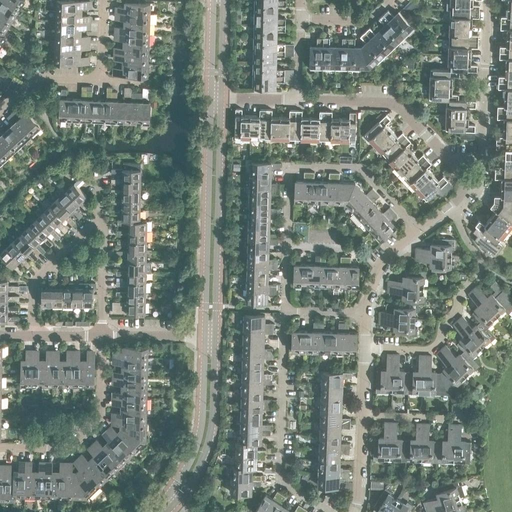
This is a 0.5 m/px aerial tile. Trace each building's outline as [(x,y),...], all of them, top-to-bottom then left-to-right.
[(20,8),(6,0),(0,0),(0,8),(14,17),(20,8)] [(6,0),(20,8),(24,0),(6,0)] [(74,0),(56,0),(57,10),(82,11),(82,7),(89,7),(90,1),(74,0)] [(254,0),(254,11),(278,12),(278,6),(286,6),(286,0),(254,0)] [(473,0),(450,0),(450,4),(451,4),(450,9),(479,11),(480,5),(473,5),(473,0)] [(117,12),(150,13),(151,3),(136,2),(132,2),(126,2),(125,2),(125,6),(118,6),(117,12)] [(511,6),(508,6),(508,16),(501,15),(501,21),(511,21),(511,6)] [(0,20),(9,25),(14,17),(0,8),(0,20)] [(450,16),(449,25),(472,25),(473,17),(479,17),(479,11),(450,9),(450,16)] [(57,10),(56,20),(89,21),(89,15),(82,15),(82,11),(57,10)] [(384,14),(406,37),(415,29),(412,26),(398,12),(394,16),(388,10),(384,14)] [(254,11),(254,24),(286,25),(286,19),(278,18),(278,12),(254,11)] [(414,16),(409,11),(406,14),(410,19),(414,16)] [(150,13),(117,12),(117,18),(125,18),(124,23),(150,24),(150,13)] [(406,37),(384,14),(379,19),(384,25),(380,29),(397,46),(406,37)] [(9,25),(0,20),(0,32),(6,36),(7,36),(3,34),(9,25)] [(89,21),(56,20),(56,30),(81,31),(81,27),(89,27),(89,21)] [(511,21),(501,21),(501,28),(507,28),(507,36),(511,36),(511,21)] [(117,27),(117,33),(149,34),(150,24),(124,23),(124,27),(117,27)] [(286,25),(254,24),(254,37),(277,37),(277,31),(286,31),(286,25)] [(472,25),(449,25),(449,34),(450,34),(449,39),(478,40),(479,35),(472,35),(472,25)] [(370,27),(365,32),(387,55),(397,46),(380,29),(376,33),(370,27)] [(81,31),(56,30),(56,41),(88,42),(89,36),(81,36),(81,31)] [(387,55),(365,32),(360,36),(366,42),(362,47),(370,67),(375,62),(377,64),(387,55)] [(149,34),(117,33),(116,39),(124,39),(124,43),(149,44),(149,34)] [(500,45),(500,51),(511,51),(511,36),(507,36),(506,46),(500,45)] [(294,51),(294,44),(277,44),(277,37),(254,37),(254,50),(294,51)] [(323,69),(323,37),(317,37),(317,46),(311,45),(310,69),(323,69)] [(330,37),(323,37),(323,69),(335,70),(336,46),(330,46),(330,37)] [(336,46),(335,70),(348,70),(349,38),(342,38),(342,46),(336,46)] [(355,38),(349,38),(348,70),(361,70),(361,67),(369,67),(370,67),(362,47),(355,46),(355,38)] [(448,45),(448,54),(471,55),(472,47),(478,47),(478,40),(449,39),(449,45),(448,45)] [(88,42),(56,41),(55,51),(80,52),(81,47),(88,48),(88,42)] [(116,47),(116,53),(149,54),(149,44),(124,43),(124,47),(116,47)] [(294,57),(294,51),(254,50),(253,62),(277,63),(277,56),(294,57)] [(80,52),(55,51),(55,61),(88,63),(88,56),(80,56),(80,52)] [(511,51),(500,51),(500,58),(506,58),(506,66),(511,66),(511,51)] [(149,54),(116,53),(116,59),(123,59),(123,63),(148,64),(149,54)] [(471,55),(448,54),(448,64),(448,69),(460,71),(477,71),(477,65),(471,64),(471,55)] [(293,76),(293,69),(276,69),(277,63),(253,62),(253,75),(293,76)] [(148,64),(123,63),(123,68),(115,67),(115,74),(148,75),(148,64)] [(511,66),(506,66),(505,76),(499,75),(499,81),(511,81),(511,66)] [(460,71),(448,69),(431,69),(430,84),(453,84),(453,76),(459,77),(460,71)] [(293,82),(293,76),(253,75),(253,88),(276,88),(276,82),(293,82)] [(19,82),(13,78),(8,86),(14,90),(19,82)] [(511,81),(499,81),(498,88),(505,88),(505,96),(511,96),(511,81)] [(453,84),(430,84),(430,99),(447,100),(459,100),(459,94),(452,94),(453,84)] [(73,119),(74,98),(67,98),(67,89),(61,89),(60,118),(73,119)] [(74,98),(73,119),(86,119),(87,90),(86,90),(82,90),(81,99),(74,98)] [(92,90),(87,90),(86,119),(98,120),(99,99),(92,99),(92,90)] [(99,99),(98,120),(111,120),(112,91),(108,91),(107,91),(107,100),(99,99)] [(117,91),(112,91),(111,120),(123,121),(124,101),(117,100),(117,91)] [(124,101),(123,121),(136,121),(137,92),(132,92),(132,101),(124,101)] [(137,92),(136,121),(149,122),(150,102),(142,101),(143,92),(137,92)] [(498,105),(498,111),(511,111),(511,96),(505,96),(504,106),(498,105)] [(447,100),(447,114),(469,115),(469,107),(476,107),(476,101),(459,100),(447,100)] [(251,138),(251,115),(242,115),(242,109),(236,109),(235,138),(251,138)] [(251,115),(251,138),(265,138),(266,109),(260,109),(260,116),(251,115)] [(272,110),(266,109),(265,138),(281,139),(281,116),(272,116),(272,110)] [(15,110),(11,113),(31,135),(40,126),(27,111),(21,116),(15,110)] [(281,116),(281,139),(295,139),(296,110),(290,110),(290,116),(281,116)] [(302,110),(296,110),(295,139),(310,140),(311,117),(302,117),(302,110)] [(320,117),(311,117),(310,140),(326,140),(326,111),(320,111),(320,117)] [(326,111),(326,140),(341,141),(341,118),(332,118),(332,111),(326,111)] [(511,111),(498,111),(497,118),(504,118),(503,126),(511,126),(511,111)] [(350,118),(341,118),(341,141),(356,141),(356,112),(350,112),(350,118)] [(31,135),(11,113),(7,117),(13,123),(8,128),(21,143),(31,135)] [(469,115),(447,114),(446,130),(461,131),(460,138),(475,138),(475,125),(469,124),(469,115)] [(375,145),(392,130),(386,124),(391,119),(386,115),(365,135),(375,145)] [(497,135),(497,141),(511,141),(511,126),(503,126),(503,136),(497,135)] [(0,138),(12,152),(21,143),(8,128),(2,133),(0,130),(0,138)] [(392,130),(375,145),(385,156),(406,136),(403,132),(398,136),(392,130)] [(411,141),(406,136),(385,156),(396,167),(412,152),(406,146),(411,141)] [(12,152),(0,138),(0,157),(3,161),(12,152)] [(511,141),(497,141),(496,148),(503,148),(502,156),(511,156),(511,141)] [(412,152),(396,167),(406,178),(427,158),(423,154),(418,158),(412,152)] [(496,165),(495,171),(511,171),(511,156),(502,156),(502,165),(496,165)] [(432,163),(427,158),(406,178),(416,189),(432,173),(427,168),(432,163)] [(123,179),(141,179),(141,169),(141,162),(123,162),(123,168),(112,168),(111,173),(123,173),(123,179)] [(252,162),(251,175),(271,176),(272,168),(281,169),(281,163),(252,162)] [(511,171),(495,171),(495,178),(502,178),(501,186),(511,186),(511,171)] [(308,202),(309,172),(304,172),(304,181),(296,181),(295,201),(308,202)] [(315,172),(309,172),(308,202),(321,202),(322,182),(314,182),(315,172)] [(329,182),(322,182),(321,202),(334,203),(335,173),(330,173),(329,182)] [(340,173),(335,173),(334,203),(346,203),(355,183),(340,182),(340,173)] [(439,180),(432,173),(416,189),(427,200),(437,190),(442,196),(453,186),(444,176),(439,180)] [(251,175),(251,188),(280,189),(280,183),(271,183),(271,176),(251,175)] [(81,178),(75,183),(79,187),(84,181),(81,178)] [(141,179),(123,179),(111,178),(111,183),(123,183),(123,189),(141,189),(141,179)] [(67,190),(79,203),(87,211),(90,208),(82,200),(87,195),(79,187),(75,183),(74,182),(67,190)] [(355,183),(346,203),(355,213),(376,192),(373,189),(366,195),(355,183)] [(511,186),(501,186),(501,195),(495,195),(494,201),(511,207),(511,186)] [(251,188),(250,200),(271,201),(271,194),(280,194),(280,189),(251,188)] [(141,189),(123,189),(111,189),(111,193),(122,193),(122,199),(140,200),(141,189)] [(79,203),(67,190),(59,197),(72,210),(79,218),(83,215),(75,207),(79,203)] [(376,192),(355,213),(364,222),(379,208),(373,202),(380,196),(376,192)] [(59,197),(52,204),(64,217),(72,225),(75,222),(67,214),(72,210),(59,197)] [(140,200),(122,199),(111,199),(111,203),(122,203),(122,209),(140,210),(140,200)] [(250,200),(250,213),(279,214),(280,209),(271,208),(271,201),(250,200)] [(511,207),(494,201),(494,202),(490,206),(495,210),(490,217),(508,231),(511,225),(511,207)] [(52,204),(45,211),(57,224),(65,232),(68,229),(60,221),(64,217),(52,204)] [(372,231),(394,211),(390,207),(383,213),(379,208),(364,222),(372,231)] [(140,210),(122,209),(111,209),(111,213),(122,214),(122,220),(132,220),(140,220),(140,210)] [(57,224),(45,211),(37,218),(50,231),(57,239),(60,236),(53,228),(57,224)] [(397,215),(394,211),(372,231),(381,241),(396,227),(391,221),(397,215)] [(250,213),(250,226),(270,226),(270,219),(279,219),(279,214),(250,213)] [(508,231),(490,217),(485,224),(480,220),(476,225),(477,227),(494,239),(489,245),(490,246),(489,248),(493,251),(491,253),(495,256),(503,246),(498,243),(508,231)] [(50,231),(37,218),(30,225),(42,238),(50,246),(53,243),(45,235),(50,231)] [(132,220),(122,220),(118,220),(118,224),(129,224),(129,230),(147,231),(147,220),(140,220),(132,220)] [(30,225),(22,232),(35,245),(43,253),(46,251),(38,242),(42,238),(30,225)] [(270,226),(250,226),(249,238),(279,239),(279,234),(270,234),(270,226)] [(477,227),(473,232),(478,236),(475,239),(480,243),(479,245),(487,250),(485,252),(490,255),(491,253),(493,251),(489,248),(490,246),(489,245),(494,239),(477,227)] [(147,231),(129,230),(117,230),(117,234),(129,234),(129,240),(147,241),(147,231)] [(35,245),(22,232),(15,239),(28,252),(35,260),(38,258),(31,249),(35,245)] [(279,239),(249,238),(249,251),(269,251),(269,244),(279,244),(279,239)] [(416,255),(452,256),(452,246),(455,246),(455,239),(433,238),(433,241),(433,244),(431,244),(431,248),(416,248),(416,255)] [(28,252),(15,239),(8,246),(20,259),(28,268),(31,265),(23,256),(28,252)] [(147,241),(129,240),(117,240),(117,244),(128,245),(128,251),(147,251),(147,241)] [(20,259),(8,246),(0,254),(13,267),(13,266),(21,275),(24,272),(16,264),(20,259)] [(147,251),(128,251),(117,250),(117,255),(128,255),(128,261),(146,261),(147,251)] [(249,251),(249,263),(278,264),(278,259),(269,259),(269,251),(249,251)] [(307,285),(308,265),(301,264),(301,255),(295,255),(295,285),(307,285)] [(452,256),(416,255),(416,260),(431,261),(431,266),(432,266),(432,271),(454,272),(454,265),(451,265),(452,256)] [(308,265),(307,285),(320,285),(321,256),(316,256),(316,265),(308,265)] [(326,256),(321,256),(320,285),(333,286),(333,265),(326,265),(326,256)] [(341,265),(333,265),(333,286),(345,286),(346,256),(341,256),(341,265)] [(346,256),(345,286),(358,286),(359,266),(351,266),(352,257),(346,256)] [(146,261),(128,261),(117,261),(117,265),(128,265),(128,271),(146,271),(151,271),(151,261),(146,261)] [(249,263),(248,276),(268,277),(269,269),(278,269),(278,264),(249,263)] [(389,279),(389,286),(424,287),(425,278),(427,278),(427,271),(406,270),(406,275),(404,275),(404,280),(389,279)] [(146,271),(128,271),(117,271),(117,275),(128,275),(128,281),(146,282),(146,271)] [(248,276),(248,289),(277,290),(277,284),(268,284),(268,277),(248,276)] [(0,289),(8,289),(19,290),(19,285),(8,285),(8,279),(0,278),(0,289)] [(477,285),(473,289),(498,315),(498,314),(504,309),(508,313),(511,309),(511,297),(495,280),(490,285),(495,291),(492,294),(491,292),(488,296),(477,285)] [(146,282),(128,281),(117,281),(116,285),(128,285),(128,291),(146,292),(146,282)] [(53,286),(53,282),(49,282),(49,286),(42,286),(42,288),(42,303),(42,304),(52,305),(53,286)] [(53,286),(52,305),(63,305),(63,286),(63,282),(59,282),(59,286),(53,286)] [(69,287),(63,286),(63,305),(73,305),(73,287),(73,282),(69,282),(69,287)] [(83,287),(83,282),(79,282),(79,287),(73,287),(73,305),(83,305),(83,287)] [(89,287),(83,287),(83,305),(94,305),(94,304),(94,294),(94,287),(94,282),(89,282),(89,287)] [(424,296),(424,287),(389,286),(388,292),(403,293),(403,297),(405,297),(404,302),(418,303),(426,304),(426,296),(424,296)] [(0,299),(8,300),(19,300),(19,295),(8,295),(8,289),(0,289),(0,299)] [(277,290),(248,289),(247,302),(268,302),(268,294),(277,295),(277,290)] [(498,315),(473,289),(468,293),(479,304),(475,308),(476,309),(472,313),(480,321),(488,328),(492,323),(491,322),(497,316),(498,315)] [(146,292),(128,291),(116,291),(116,295),(128,295),(127,302),(146,302),(146,292)] [(0,309),(8,310),(19,310),(19,306),(8,306),(8,300),(0,299),(0,309)] [(146,302),(127,302),(113,301),(112,312),(134,312),(145,313),(146,302)] [(418,310),(418,303),(404,302),(397,302),(396,307),(395,307),(395,312),(380,311),(380,318),(415,319),(416,310),(418,310)] [(8,310),(0,309),(0,320),(8,320),(18,320),(19,320),(19,316),(8,316),(8,310)] [(245,315),(245,328),(274,329),(274,323),(265,323),(265,315),(245,315)] [(488,328),(480,321),(477,324),(476,323),(473,326),(462,316),(458,320),(483,345),(489,340),(491,341),(496,336),(488,328)] [(415,319),(380,318),(379,324),(394,324),(394,329),(396,329),(396,335),(401,335),(417,335),(418,328),(415,328),(415,319)] [(483,345),(458,320),(453,324),(463,335),(460,338),(461,340),(457,343),(464,351),(473,358),(477,354),(475,352),(483,345)] [(306,351),(306,331),(299,331),(299,322),(294,321),(293,347),(290,347),(290,351),(293,351),(306,351)] [(314,331),(306,331),(306,351),(318,352),(319,322),(314,322),(314,331)] [(319,322),(318,352),(331,352),(332,332),(324,331),(324,322),(319,322)] [(339,332),(332,332),(331,352),(344,352),(344,323),(339,323),(339,332)] [(344,323),(344,352),(357,353),(357,332),(349,332),(350,323),(344,323)] [(245,328),(244,340),(265,341),(265,334),(274,334),(274,329),(245,328)] [(244,340),(244,353),(273,354),(273,348),(264,348),(265,341),(244,340)] [(473,358),(464,351),(461,354),(460,352),(456,356),(446,345),(441,349),(466,375),(473,369),(474,371),(480,366),(473,358)] [(115,351),(115,357),(148,357),(148,347),(139,346),(130,346),(123,346),(123,351),(115,351)] [(466,375),(441,349),(437,354),(447,364),(444,368),(445,369),(441,372),(450,394),(461,383),(459,382),(466,375)] [(33,384),(33,351),(27,351),(27,359),(22,359),(22,384),(33,384)] [(33,351),(33,384),(43,384),(43,359),(39,359),(39,351),(33,351)] [(47,359),(43,359),(43,384),(53,384),(53,351),(47,351),(47,359)] [(53,351),(53,384),(63,384),(63,359),(59,359),(59,351),(53,351)] [(63,359),(63,384),(73,384),(73,352),(68,352),(67,359),(63,359)] [(79,352),(73,352),(73,384),(83,384),(84,359),(79,359),(79,352)] [(84,359),(83,384),(94,385),(94,352),(88,352),(88,359),(84,359)] [(273,354),(244,353),(244,366),(264,366),(264,359),(273,359),(273,354)] [(393,390),(393,354),(387,354),(387,369),(382,369),(382,371),(376,370),(376,392),(383,392),(383,390),(393,390)] [(393,354),(393,390),(402,390),(402,393),(408,393),(409,371),(404,371),(404,370),(399,369),(400,354),(393,354)] [(409,371),(408,393),(414,393),(414,391),(425,391),(425,355),(419,355),(419,370),(414,370),(414,371),(409,371)] [(450,394),(441,372),(436,372),(436,371),(431,370),(432,355),(425,355),(425,391),(434,391),(434,394),(449,394),(450,394)] [(148,357),(115,357),(115,363),(122,363),(122,367),(148,368),(148,357)] [(244,366),(243,378),(273,379),(273,374),(264,374),(264,366),(244,366)] [(115,371),(115,377),(147,378),(148,368),(122,367),(122,371),(115,371)] [(323,372),(323,385),(343,385),(343,378),(352,379),(353,373),(323,372)] [(147,378),(115,377),(115,383),(122,383),(122,387),(147,388),(147,378)] [(243,378),(243,391),(263,391),(263,384),(272,384),(273,379),(243,378)] [(323,385),(322,398),(352,399),(352,393),(343,393),(343,385),(323,385)] [(114,391),(114,397),(147,398),(147,388),(122,387),(122,392),(114,391)] [(263,391),(243,391),(243,404),(272,404),(272,399),(263,399),(263,391)] [(147,398),(114,397),(114,403),(122,404),(122,408),(147,408),(147,398)] [(322,398),(322,410),(342,410),(342,403),(352,404),(352,399),(322,398)] [(272,404),(243,404),(242,416),(262,416),(263,409),(272,410),(272,404)] [(114,412),(114,418),(147,419),(147,408),(122,408),(121,412),(114,412)] [(322,410),(321,422),(351,423),(351,418),(342,418),(342,410),(322,410)] [(262,416),(242,416),(242,429),(271,429),(271,425),(262,424),(262,416)] [(146,439),(147,419),(114,418),(114,422),(118,424),(121,424),(121,428),(146,439)] [(351,423),(321,422),(321,435),(341,436),(342,429),(351,429),(351,423)] [(390,458),(391,422),(385,422),(384,437),(380,437),(380,439),(374,438),(373,460),(381,460),(381,458),(390,458)] [(391,422),(390,458),(399,458),(399,461),(406,461),(407,439),(402,439),(402,438),(397,437),(397,422),(391,422)] [(412,440),(407,439),(406,461),(413,461),(413,459),(422,459),(423,423),(417,423),(416,438),(412,438),(412,440)] [(429,423),(423,423),(422,459),(431,459),(431,462),(438,462),(439,440),(433,440),(434,439),(429,438),(429,423)] [(443,441),(439,440),(438,462),(445,462),(445,460),(454,460),(455,424),(449,424),(448,439),(443,439),(443,441)] [(461,424),(455,424),(454,460),(463,460),(463,463),(470,463),(471,441),(465,441),(466,440),(461,439),(461,424)] [(146,439),(121,428),(118,431),(116,429),(112,427),(109,430),(131,454),(146,439)] [(271,435),(271,429),(242,429),(241,441),(237,441),(237,442),(258,442),(262,442),(262,435),(271,435)] [(131,454),(109,430),(104,434),(109,440),(106,443),(124,461),(131,454)] [(321,435),(321,448),(350,449),(350,444),(341,443),(341,436),(321,435)] [(156,436),(154,443),(162,445),(164,439),(156,436)] [(124,461),(106,443),(103,446),(98,440),(94,444),(116,468),(124,461)] [(237,442),(237,454),(266,455),(266,450),(257,450),(258,442),(237,442)] [(116,468),(94,444),(89,449),(95,454),(92,457),(109,475),(116,468)] [(321,448),(320,460),(340,461),(341,454),(350,454),(350,449),(321,448)] [(83,454),(79,459),(102,482),(109,475),(92,457),(88,460),(83,454)] [(266,460),(266,455),(237,454),(237,467),(233,467),(253,468),(257,468),(257,460),(266,460)] [(102,482),(79,459),(73,463),(78,470),(76,473),(87,497),(102,482)] [(340,461),(320,460),(320,473),(349,474),(349,469),(340,469),(340,461)] [(15,474),(15,495),(25,495),(26,462),(20,462),(20,470),(15,470),(15,474)] [(32,462),(26,462),(25,495),(35,495),(36,470),(32,470),(32,462)] [(40,470),(36,470),(35,495),(45,496),(46,463),(40,463),(40,470)] [(46,463),(45,496),(55,496),(56,471),(52,470),(52,463),(46,463)] [(56,471),(55,496),(66,496),(67,463),(61,463),(61,471),(56,471)] [(73,463),(67,463),(66,496),(87,497),(76,473),(72,473),(73,463)] [(11,466),(5,466),(4,499),(15,499),(15,495),(15,474),(11,473),(11,466)] [(233,467),(232,480),(262,481),(262,475),(253,475),(253,468),(233,467)] [(140,470),(136,474),(140,478),(145,474),(140,470)] [(349,474),(320,473),(319,486),(340,487),(340,479),(349,479),(349,474)] [(262,481),(232,480),(232,493),(252,493),(252,485),(261,486),(262,481)] [(427,508),(460,497),(465,495),(462,484),(459,485),(458,480),(438,486),(440,492),(438,492),(440,497),(425,501),(427,508)] [(389,511),(398,498),(391,494),(392,491),(386,488),(374,506),(379,509),(378,510),(380,511),(389,511)] [(256,511),(270,511),(282,494),(278,491),(273,499),(266,494),(255,511),(256,511)] [(285,511),(288,508),(282,504),(287,496),(282,494),(270,511),(285,511)] [(463,505),(460,497),(427,508),(428,511),(433,511),(444,509),(444,511),(464,511),(468,511),(466,504),(463,505)] [(398,498),(389,511),(409,511),(414,505),(408,501),(406,503),(398,498)]
